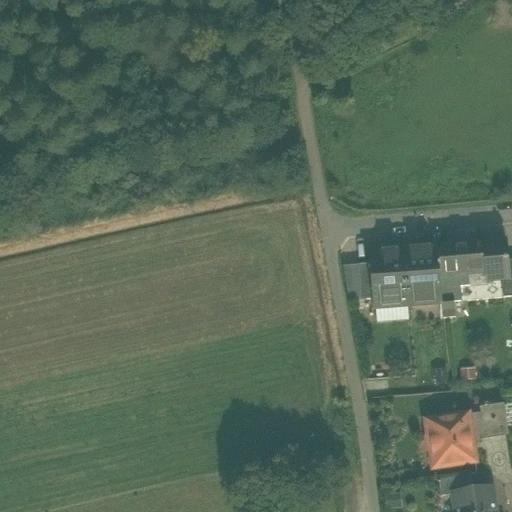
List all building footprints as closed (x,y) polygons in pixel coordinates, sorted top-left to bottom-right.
[(505,240),(485,242),(488,274),(486,274),(487,282),(502,281),(509,280),(507,262),(507,259),(505,240)] [(469,275),(486,274),(488,274),(485,242),(455,245),(457,276),(469,275)] [(439,278),(457,276),(455,245),(437,246),(437,247),(439,278)] [(441,303),(441,301),(441,297),(439,278),(437,247),(403,250),(407,306),(441,303)] [(374,308),(407,306),(403,250),(369,253),(370,265),(373,300),(374,308)] [(511,297),(511,261),(507,262),(509,280),(502,281),(504,299),(511,297)] [(361,301),(373,300),(370,265),(358,266),(361,301)] [(348,302),(361,301),(358,266),(343,267),(348,302)] [(486,274),(469,275),(470,286),(470,288),(487,287),(487,282),(486,274)] [(439,278),(441,297),(460,295),(459,286),(470,286),(469,275),(457,276),(439,278)] [(441,303),(442,319),(455,317),(453,300),(441,301),(441,303)] [(374,308),(376,325),(409,322),(407,306),(374,308)] [(432,370),(434,386),(450,385),(448,369),(432,370)] [(483,435),(484,437),(508,433),(507,428),(504,407),(504,405),(479,409),(480,415),(483,435)] [(480,415),(468,417),(471,437),(483,435),(480,415)] [(475,463),(471,437),(468,417),(468,416),(426,422),(429,440),(434,440),(438,467),(433,467),(433,470),(475,463)] [(429,440),(433,467),(438,467),(434,440),(429,440)] [(438,481),(441,498),(453,496),(453,495),(472,492),(470,476),(438,481)] [(453,496),(455,511),(495,511),(492,489),(472,492),(453,495),(453,496)] [(400,495),(385,496),(386,511),(402,509),(400,495)]
